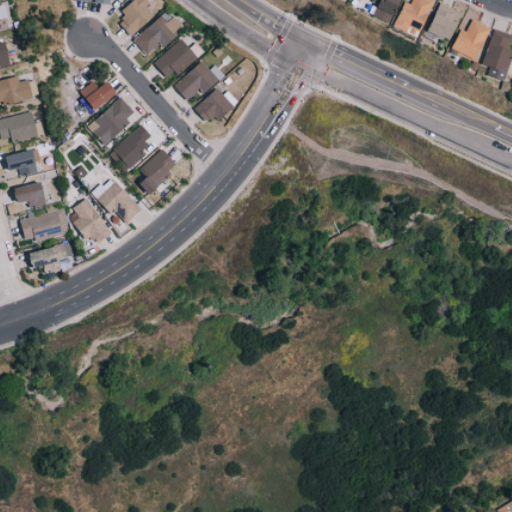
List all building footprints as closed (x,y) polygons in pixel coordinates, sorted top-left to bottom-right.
[(153,14),(145,7),(150,2),(148,0),(132,0),(121,12),(125,16),(118,23),(132,37),(153,14)] [(372,14),(389,23),(401,0),(372,0),(371,3),(377,5),(372,14)] [(394,27),(408,32),(410,27),(422,32),(434,0),(412,0),(411,4),(404,1),(394,27)] [(451,40),(457,22),(453,20),(457,9),(440,4),(430,33),(451,40)] [(166,22),(161,16),(133,39),(145,55),(160,43),(162,45),(183,28),(174,16),(166,22)] [(490,27),(471,20),(467,31),(460,28),(453,49),(456,50),(455,54),(477,62),(490,27)] [(487,75),(504,80),(511,56),(511,48),(508,47),(511,36),(511,34),(493,29),(482,64),(490,66),(487,75)] [(169,80),(196,55),(180,38),(153,63),(169,80)] [(0,66),(11,64),(6,41),(0,42),(0,66)] [(173,86),(187,100),(199,88),(204,93),(218,80),(200,61),(173,86)] [(19,82),(17,77),(0,80),(0,100),(1,101),(2,105),(37,97),(33,79),(19,82)] [(99,88),(95,81),(81,89),(93,109),(119,94),(111,81),(99,88)] [(206,122),(213,116),(218,121),(237,103),(226,90),(222,94),(216,88),(193,108),(206,122)] [(130,123),(126,119),(133,112),(119,97),(87,127),(105,146),(130,123)] [(37,135),(31,111),(0,118),(0,137),(1,139),(10,137),(11,142),(37,135)] [(108,151),(122,172),(144,156),(140,150),(152,142),(141,127),(108,151)] [(139,170),(147,178),(140,184),(149,193),(179,166),(162,148),(139,170)] [(19,176),(38,172),(34,150),(4,155),(7,170),(17,168),(19,176)] [(141,208),(108,177),(92,193),(126,225),(141,208)] [(28,201),(29,207),(46,205),(43,183),(14,186),(16,202),(28,201)] [(76,213),(70,216),(85,240),(92,236),(97,243),(111,234),(88,198),(72,207),(76,213)] [(19,219),(25,240),(35,237),(36,241),(69,233),(62,208),(19,219)] [(33,268),(43,266),(44,271),(72,265),(68,244),(29,251),(33,268)]
